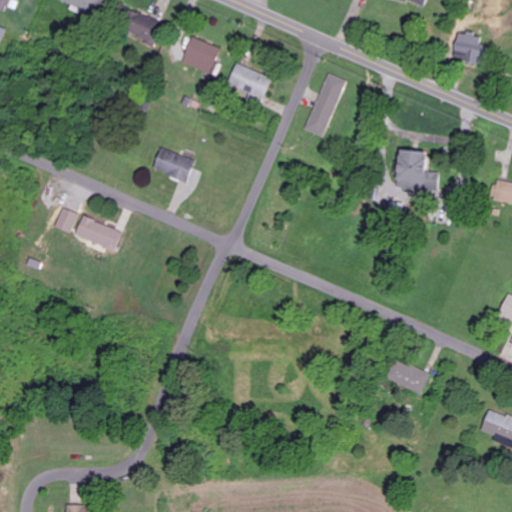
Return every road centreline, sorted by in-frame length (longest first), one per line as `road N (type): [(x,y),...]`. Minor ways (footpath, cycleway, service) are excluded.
road 1 (residential): [(27,511),(46,477),(118,466),(141,447),(324,33)]
road 2 (residential): [(511,366),(0,140)]
road 3 (secondary): [(511,114),(245,0)]
